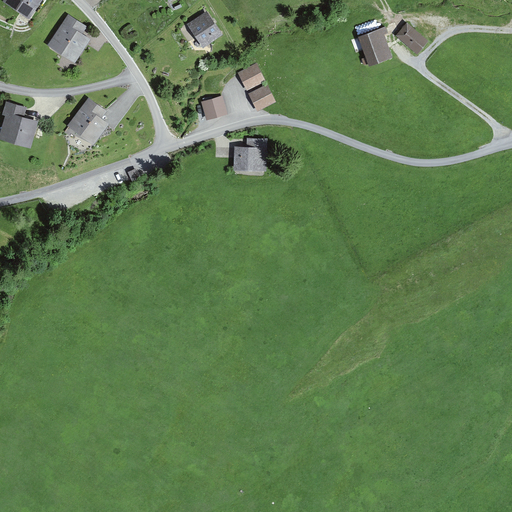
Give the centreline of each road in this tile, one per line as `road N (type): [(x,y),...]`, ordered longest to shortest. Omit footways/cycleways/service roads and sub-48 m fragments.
road 1 (unclassified): [(511,144),(428,163),(271,119),(165,144)]
road 2 (unclassified): [(165,144),(0,201)]
road 3 (track): [(398,47),(501,129),(506,145)]
road 4 (residential): [(136,73),(75,91),(0,86)]
